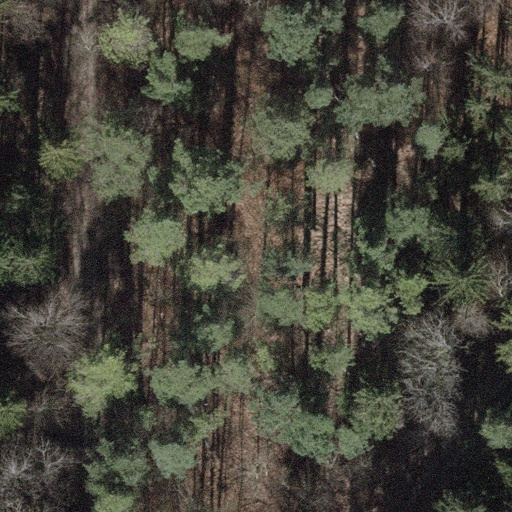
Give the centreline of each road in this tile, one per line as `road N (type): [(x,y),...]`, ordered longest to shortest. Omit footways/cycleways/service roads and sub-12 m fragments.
road 1 (track): [(140,511),(106,288),(106,0)]
road 2 (track): [(446,511),(511,401)]
